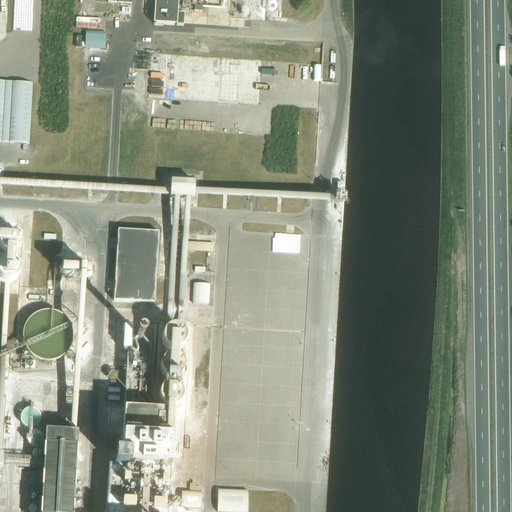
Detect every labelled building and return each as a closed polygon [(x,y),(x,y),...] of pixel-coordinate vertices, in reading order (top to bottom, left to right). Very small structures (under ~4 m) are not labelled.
[(107,0),(108,0),(108,2),(132,4),(131,0),(154,0),(153,24),(183,26),(184,14),(178,14),(178,0),(107,0)] [(97,22),(103,22),(103,13),(79,12),(79,26),(97,27),(97,22)] [(105,49),(106,33),(86,32),(85,43),(82,43),(82,37),(75,36),(74,47),(105,49)] [(255,76),(264,60),(140,52),(137,95),(170,97),(176,86),(170,85),(169,85),(166,82),(184,83),(185,70),(177,69),(178,59),(182,64),(190,64),(189,73),(194,76),(196,73),(203,77),(205,75),(204,99),(235,101),(231,97),(233,74),(243,75),(244,71),(247,75),(248,66),(249,67),(256,67),(255,76)] [(0,81),(0,142),(29,144),(33,84),(0,81)] [(171,181),(170,198),(194,200),(195,182),(171,181)] [(21,243),(21,242),(21,241),(21,240),(20,239),(20,238),(20,237),(19,236),(18,236),(18,235),(17,234),(16,233),(15,233),(13,232),(12,232),(10,231),(9,231),(8,231),(6,232),(5,232),(4,232),(2,233),(1,235),(0,236),(0,235),(0,250),(0,251),(1,252),(2,252),(2,253),(3,253),(5,254),(6,255),(7,255),(8,255),(10,255),(11,255),(12,255),(13,254),(14,254),(16,253),(18,252),(18,251),(19,250),(20,249),(20,248),(20,247),(21,246),(21,245),(21,244),(21,243)] [(154,304),(159,233),(118,231),(114,301),(154,304)] [(19,272),(19,271),(19,270),(19,269),(19,268),(18,267),(18,266),(17,266),(17,265),(16,264),(15,263),(14,263),(13,262),(12,262),(11,261),(9,261),(8,260),(6,260),(4,261),(3,261),(2,262),(1,263),(0,262),(0,281),(1,282),(1,283),(3,284),(4,284),(6,284),(8,284),(10,284),(11,284),(12,283),(14,282),(15,282),(16,281),(17,280),(17,279),(18,278),(18,277),(19,276),(19,275),(19,274),(19,273),(19,272)] [(194,284),(193,304),(209,305),(210,285),(194,284)] [(185,340),(185,339),(185,338),(185,337),(184,336),(184,335),(184,334),(183,333),(182,332),(181,331),(180,330),(179,330),(178,329),(176,329),(174,328),(172,328),(171,328),(170,329),(169,329),(168,330),(166,331),(164,332),(164,333),(163,334),(163,335),(162,336),(162,337),(162,338),(162,339),(162,340),(162,341),(162,342),(162,343),(162,344),(163,345),(163,346),(164,347),(164,348),(165,348),(166,349),(167,350),(168,350),(169,351),(171,352),(172,352),(174,352),(175,352),(176,351),(178,351),(179,350),(181,349),(182,348),(183,347),(184,346),(184,345),(184,344),(185,343),(185,342),(185,341),(185,340)] [(127,354),(124,406),(148,407),(151,356),(127,354)] [(184,369),(183,368),(183,367),(183,366),(183,365),(182,364),(182,363),(181,362),(181,361),(180,361),(179,360),(179,359),(178,359),(177,358),(175,358),(174,357),(173,357),(171,357),(170,357),(169,358),(168,358),(166,359),(164,360),(163,361),(162,362),(162,363),(161,364),(161,365),(160,366),(160,367),(160,368),(160,369),(160,370),(160,371),(160,372),(161,373),(161,374),(162,375),(162,376),(163,377),(165,379),(166,379),(168,380),(170,381),(171,381),(172,381),(173,381),(174,381),(175,380),(176,380),(178,379),(179,379),(179,378),(181,377),(181,376),(182,375),(182,374),(183,373),(183,372),(183,371),(183,370),(184,369)] [(237,401),(236,440),(284,441),(285,422),(278,421),(278,406),(277,406),(277,393),(266,393),(267,382),(263,382),(263,384),(251,384),(251,387),(246,387),(246,382),(228,381),(227,401),(237,401)] [(182,398),(182,397),(182,396),(181,395),(181,394),(181,393),(180,392),(180,391),(179,390),(178,389),(177,388),(176,387),(174,387),(172,386),(171,386),(169,386),(168,386),(167,386),(166,387),(164,387),(163,388),(162,389),(161,390),(160,391),(160,392),(159,393),(159,394),(158,395),(158,396),(158,397),(158,398),(158,399),(158,400),(158,401),(159,402),(159,403),(160,404),(161,405),(162,406),(162,407),(163,407),(164,408),(166,409),(167,409),(168,409),(169,409),(170,410),(171,409),(173,409),(174,409),(175,408),(176,408),(177,407),(178,407),(178,406),(179,405),(180,404),(181,403),(181,402),(181,401),(182,400),(182,399),(182,398)] [(167,511),(171,443),(172,417),(124,415),(121,457),(115,456),(114,468),(109,468),(106,511),(167,511)] [(72,511),(77,433),(46,431),(41,511),(72,511)] [(219,489),(217,511),(220,511),(247,511),(248,491),(219,489)] [(182,491),(181,507),(201,508),(202,492),(182,491)]
